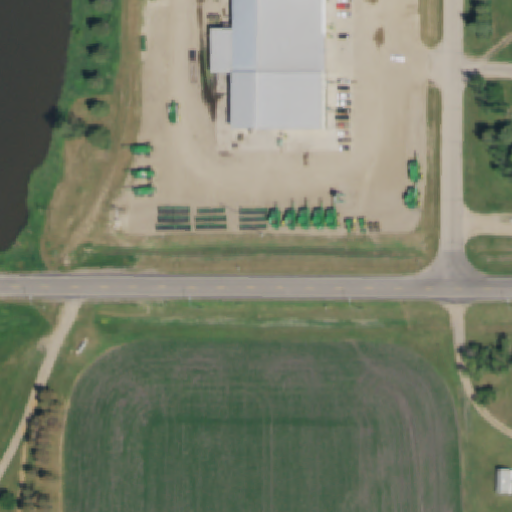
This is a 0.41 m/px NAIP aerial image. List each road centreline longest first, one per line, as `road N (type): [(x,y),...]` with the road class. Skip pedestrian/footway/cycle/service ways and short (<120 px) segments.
road 1 (residential): [(456,288),(456,0)]
road 2 (primary): [(0,287),(241,286)]
road 3 (primary): [(241,286),(456,288)]
